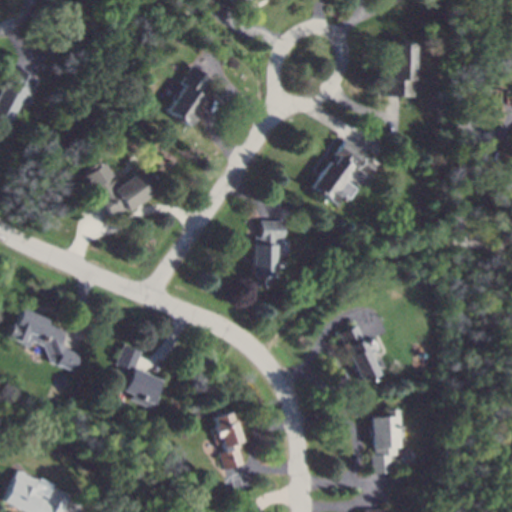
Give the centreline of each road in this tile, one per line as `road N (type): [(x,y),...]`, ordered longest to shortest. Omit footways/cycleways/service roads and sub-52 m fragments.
road 1 (residential): [(454,511),(460,0)]
road 2 (residential): [(261,354),(152,294),(8,245)]
road 3 (residential): [(152,294),(280,104)]
road 4 (residential): [(280,104),(336,82),(343,59),(319,30),(303,32),(277,61),(280,104)]
road 5 (residential): [(300,511),(298,440),(279,376),(261,354)]
